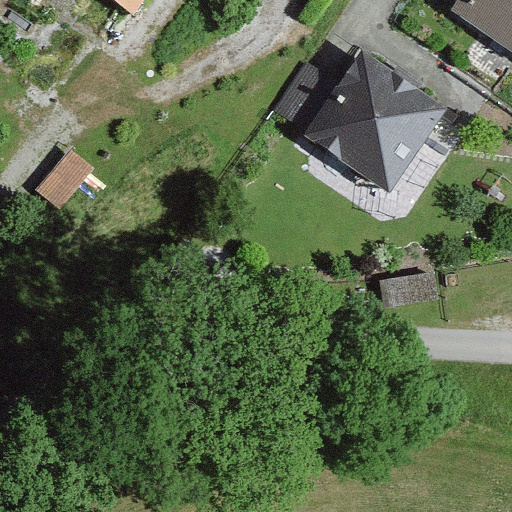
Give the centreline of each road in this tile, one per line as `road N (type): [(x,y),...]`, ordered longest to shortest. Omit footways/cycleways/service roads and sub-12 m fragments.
road 1 (residential): [(511,357),(191,313),(0,412)]
road 2 (track): [(0,197),(167,0)]
